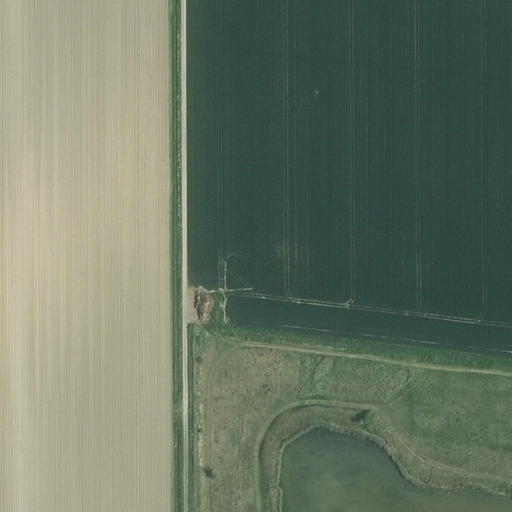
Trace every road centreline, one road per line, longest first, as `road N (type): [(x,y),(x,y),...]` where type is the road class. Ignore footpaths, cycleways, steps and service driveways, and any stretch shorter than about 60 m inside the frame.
road 1 (track): [(183,325),(182,0)]
road 2 (track): [(184,511),(183,325)]
